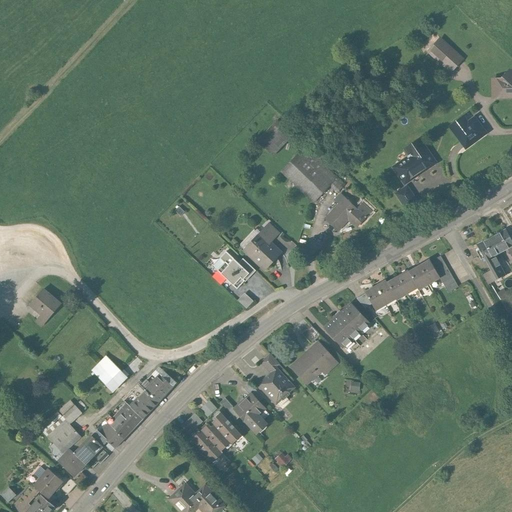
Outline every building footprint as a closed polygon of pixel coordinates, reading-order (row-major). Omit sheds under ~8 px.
[(464,60),(440,38),(428,51),(452,73),(464,60)] [(502,81),(494,82),(495,101),(511,100),(511,73),(511,72),(502,81)] [(463,119),(450,129),(466,151),(487,136),(474,120),(467,125),(463,119)] [(289,139),(273,123),(257,139),(272,155),(289,139)] [(437,165),(420,140),(404,151),(410,158),(393,170),(405,188),(407,186),(437,165)] [(338,183),(302,151),(285,170),(321,202),(338,183)] [(418,202),(407,186),(405,188),(396,195),(407,210),(418,202)] [(345,199),(326,219),(335,228),(348,215),(359,225),(371,212),(362,203),(356,209),(345,199)] [(511,239),(506,229),(490,238),(500,255),(507,250),(511,258),(511,257),(511,239)] [(272,246),(259,233),(258,234),(254,230),(239,246),(264,270),(275,258),(276,259),(282,253),(273,245),(272,246)] [(500,255),(490,238),(473,248),(480,261),(484,260),(490,271),(484,274),(490,285),(505,276),(494,258),(500,255)] [(249,274),(226,252),(220,259),(224,263),(217,271),(237,289),(245,281),(244,280),(249,274)] [(440,256),(430,261),(440,277),(449,293),(458,287),(440,256)] [(430,260),(420,266),(430,283),(440,277),(430,261),(430,260)] [(420,266),(409,272),(419,288),(419,289),(430,283),(420,266)] [(408,271),(398,276),(408,294),(419,288),(409,272),(408,271)] [(398,276),(387,282),(396,299),(397,300),(408,294),(398,276)] [(387,282),(386,281),(376,287),(386,304),(396,299),(387,282)] [(386,304),(376,287),(365,293),(376,311),(386,304)] [(62,306),(44,290),(29,308),(40,317),(35,323),(42,329),(62,306)] [(244,291),(237,299),(246,307),(253,300),(244,291)] [(370,324),(351,304),(325,328),(343,348),(370,324)] [(303,334),(311,343),(320,335),(321,335),(313,326),(312,327),(303,334)] [(375,328),(375,341),(387,341),(387,328),(375,328)] [(337,363),(319,343),(293,367),(306,381),(319,369),(324,375),(337,363)] [(258,363),(270,375),(275,370),(281,365),(269,353),(258,363)] [(92,372),(114,393),(127,379),(106,358),(92,372)] [(270,375),(259,386),(274,401),(282,394),(284,396),(292,388),(275,370),(270,375)] [(159,375),(143,392),(157,405),(173,389),(159,375)] [(249,383),(243,389),(249,395),(251,393),(258,401),(262,398),(249,383)] [(140,389),(125,404),(142,420),(157,405),(143,392),(140,389)] [(235,408),(234,409),(240,415),(255,433),(265,424),(257,416),(265,409),(258,401),(251,393),(249,395),(235,408)] [(72,425),(85,413),(70,398),(40,428),(54,442),(50,445),(54,449),(53,453),(60,460),(72,447),(84,436),(72,425)] [(234,409),(235,408),(227,398),(221,404),(235,419),(240,415),(234,409)] [(209,401),(201,409),(208,416),(216,409),(209,401)] [(125,404),(106,423),(122,439),(142,420),(125,404)] [(232,424),(221,412),(215,418),(216,419),(213,422),(214,424),(222,433),(232,424)] [(195,414),(182,425),(190,434),(202,422),(195,414)] [(106,423),(105,422),(76,451),(88,462),(100,449),(105,444),(112,450),(122,439),(106,423)] [(222,433),(214,424),(211,427),(209,424),(202,430),(203,432),(211,441),(221,452),(231,443),(222,433)] [(243,434),(232,424),(222,433),(231,443),(236,438),(238,439),(243,434)] [(211,441),(203,432),(199,435),(198,434),(194,438),(193,439),(202,449),(211,441)] [(211,441),(202,449),(212,460),(221,452),(211,441)] [(88,462),(76,451),(72,447),(60,460),(75,475),(88,462)] [(108,456),(100,449),(88,462),(93,468),(99,462),(100,463),(108,456)] [(275,459),(284,466),(290,458),(281,451),(275,459)] [(36,485),(50,497),(59,486),(63,481),(49,469),(36,485)] [(87,477),(80,471),(73,480),(80,486),(87,477)] [(66,478),(63,481),(59,486),(68,493),(74,486),(66,478)] [(195,496),(185,485),(170,500),(177,507),(179,505),(185,511),(192,511),(195,510),(194,509),(198,506),(203,511),(205,511),(209,509),(212,511),(216,511),(221,508),(209,495),(212,493),(205,487),(195,496)] [(4,494),(12,501),(19,493),(11,486),(4,494)] [(26,511),(48,511),(54,505),(41,494),(26,511)]
